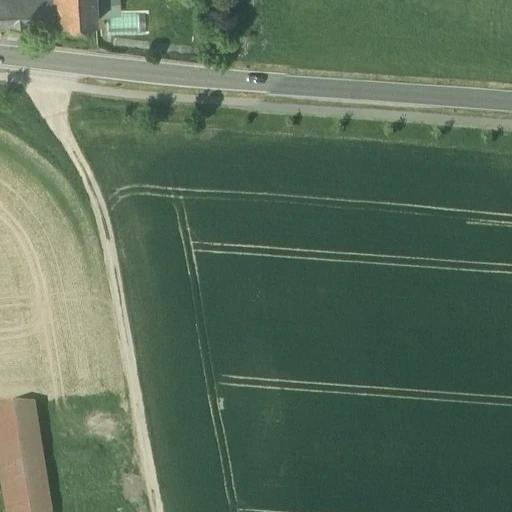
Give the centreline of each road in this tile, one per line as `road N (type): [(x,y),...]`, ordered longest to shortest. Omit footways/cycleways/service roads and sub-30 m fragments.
road 1 (secondary): [(0,58),(511,105)]
road 2 (track): [(42,62),(53,115),(95,193),(162,511)]
